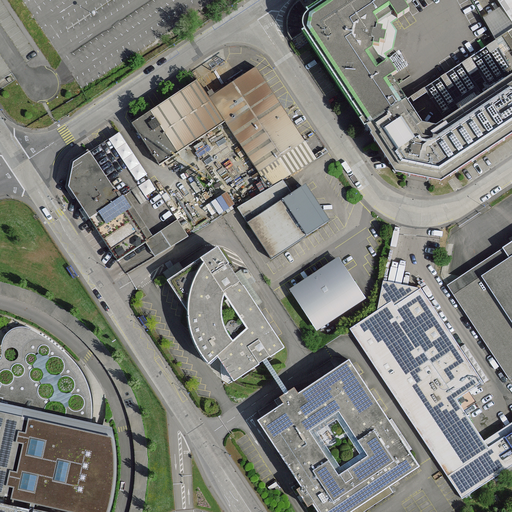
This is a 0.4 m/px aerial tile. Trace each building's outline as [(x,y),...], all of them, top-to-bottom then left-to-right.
[(38,12),(82,86),(125,61),(131,43),(126,33),(121,32),(125,18),(134,18),(134,15),(142,10),(141,7),(142,0),(96,0),(96,8),(90,6),(90,8),(81,5),(81,0),(70,0),(67,2),(65,0),(56,0),(57,1),(42,1),(38,12)] [(307,39),(361,120),(404,94),(393,77),(399,74),(390,62),(383,65),(372,50),(377,50),(377,46),(384,46),(387,35),(382,34),(382,29),(377,29),(377,24),(394,15),(399,20),(411,11),(408,5),(415,0),(331,0),(308,16),(307,39)] [(511,0),(498,0),(511,20),(511,0)] [(200,81),(135,124),(163,167),(228,124),(261,174),(307,143),(258,68),(212,99),(200,81)] [(423,123),(404,94),(361,120),(394,170),(442,181),(511,136),(511,77),(439,124),(423,123)] [(119,131),(108,138),(135,181),(146,174),(119,131)] [(76,165),(71,189),(93,221),(123,201),(92,154),(76,165)] [(138,186),(145,196),(156,188),(148,178),(138,186)] [(285,182),(240,210),(272,259),(330,223),(306,187),(294,195),(285,182)] [(123,201),(93,221),(121,262),(148,243),(151,242),(123,201)] [(189,237),(180,223),(151,242),(148,243),(157,258),(189,237)] [(511,243),(448,286),(510,380),(511,378),(511,243)] [(219,355),(235,380),(266,360),(285,348),(218,245),(169,278),(187,308),(188,319),(190,331),(194,341),(200,350),(210,363),(219,355)] [(366,298),(341,260),(294,291),(318,329),(366,298)] [(422,289),(383,281),(377,311),(350,329),(436,456),(464,498),(511,466),(511,433),(488,448),(459,398),(483,382),(422,289)] [(30,419),(90,432),(92,421),(92,412),(92,400),(90,391),(87,382),(83,375),(79,367),(72,360),(62,350),(54,343),(41,335),(32,330),(28,328),(24,327),(20,327),(17,328),(14,329),(11,330),(9,333),(6,335),(4,339),(3,342),(2,346),(2,349),(3,353),(2,356),(0,360),(0,359),(0,412),(25,418),(30,419)] [(309,507),(314,504),(319,511),(351,511),(421,467),(350,358),(290,397),(259,417),(304,485),(298,489),(309,507)] [(20,443),(16,443),(19,431),(22,432),(25,418),(0,412),(0,511),(39,511),(34,511),(33,511),(29,511),(30,510),(0,503),(0,495),(7,497),(10,487),(7,487),(11,471),(13,471),(20,443)] [(35,504),(70,511),(108,511),(111,504),(113,495),(114,489),(115,481),(116,471),(116,464),(115,455),(114,447),(113,438),(90,432),(30,419),(26,433),(22,432),(19,431),(16,443),(20,443),(24,444),(18,472),(13,471),(11,471),(7,487),(10,487),(14,488),(12,499),(32,504),(35,504)]
